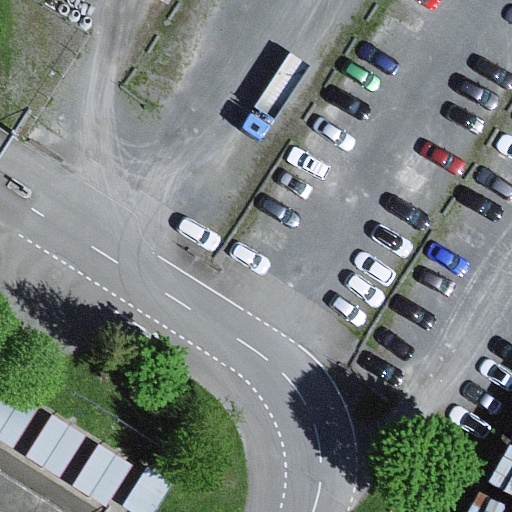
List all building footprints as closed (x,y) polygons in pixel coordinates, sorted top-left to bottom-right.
[(2,389),(0,392),(0,445),(11,452),(37,410),(2,389)] [(50,420),(25,461),(58,482),(84,440),(50,420)] [(97,449),(72,490),(104,510),(130,470),(97,449)] [(147,468),(121,508),(127,511),(147,511),(167,482),(147,468)] [(54,511),(0,477),(0,511),(54,511)]
